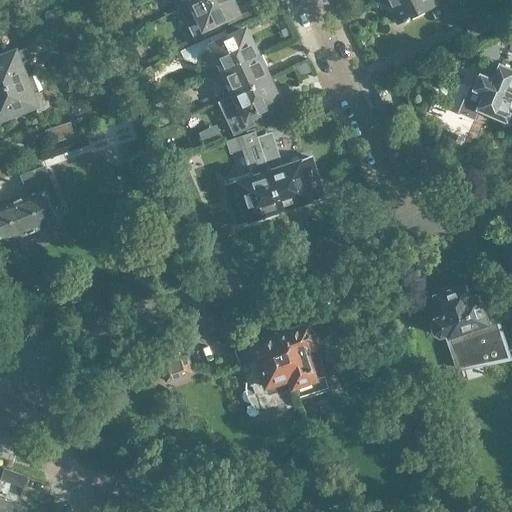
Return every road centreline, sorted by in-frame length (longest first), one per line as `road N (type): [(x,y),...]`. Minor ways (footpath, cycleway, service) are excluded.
road 1 (residential): [(411,228),(18,360)]
road 2 (residential): [(411,228),(307,0)]
road 3 (unknown): [(0,438),(61,467),(113,472),(228,511)]
road 4 (residential): [(70,511),(61,467),(18,360)]
